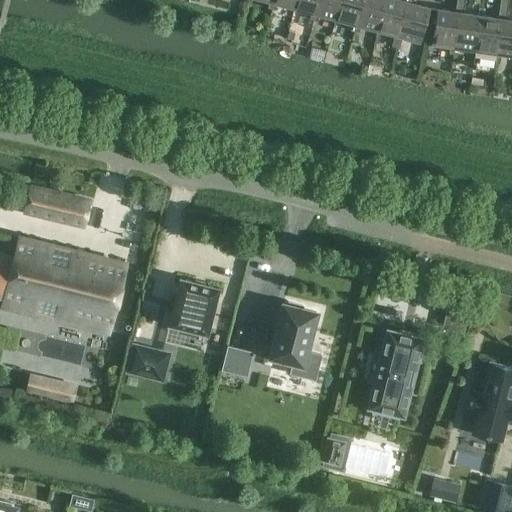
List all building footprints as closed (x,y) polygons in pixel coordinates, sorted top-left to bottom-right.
[(260,0),(269,2),(267,8),(271,9),(273,0),(260,0)] [(273,0),(271,9),(275,10),(277,5),(294,9),(296,0),(273,0)] [(296,0),(294,9),(311,14),(309,19),(313,20),(318,0),(296,0)] [(318,0),(313,20),(317,22),(319,16),(336,20),(341,0),(318,0)] [(341,0),(336,20),(352,25),(351,31),(355,32),(363,0),(341,0)] [(377,31),(385,0),(363,0),(355,32),(359,33),(360,27),(377,31)] [(398,0),(385,0),(377,31),(394,36),(393,42),(391,46),(395,47),(408,2),(404,1),(398,0)] [(408,2),(395,47),(399,48),(401,44),(402,38),(420,43),(429,8),(412,4),(412,0),(403,0),(404,1),(408,2)] [(508,9),(508,0),(500,0),(499,8),(508,9)] [(459,13),(453,54),(457,55),(458,49),(475,51),(481,16),(463,13),(465,3),(457,2),(455,12),(459,13)] [(502,19),(496,61),(500,61),(501,55),(511,56),(511,20),(506,20),(508,9),(499,8),(498,19),(502,19)] [(437,10),(432,45),(450,48),(449,54),(453,54),(459,13),(455,12),(437,10)] [(498,19),(481,16),(475,51),(492,54),(492,60),(496,61),(502,19),(498,19)] [(90,202),(30,187),(24,210),(84,225),(90,202)] [(0,251),(0,297),(3,298),(1,305),(110,332),(127,264),(18,237),(13,255),(0,251)] [(219,288),(180,278),(168,325),(179,327),(178,332),(195,336),(196,332),(207,334),(219,288)] [(449,305),(468,310),(470,303),(468,303),(468,304),(451,300),(452,299),(450,299),(449,305)] [(316,312),(302,309),(303,306),(288,302),(287,305),(283,304),(270,357),(293,363),(290,373),(315,380),(321,355),(306,351),(316,312)] [(423,339),(388,330),(381,355),(380,355),(373,382),(375,383),(368,408),(374,409),(374,411),(397,417),(397,415),(403,416),(410,389),(404,388),(407,378),(407,379),(408,374),(410,364),(416,366),(423,339)] [(169,353),(134,344),(127,372),(162,381),(169,353)] [(252,352),(228,346),(222,370),(246,376),(252,352)] [(511,394),(511,368),(490,364),(482,395),(469,391),(464,411),(477,414),(473,433),(501,440),(505,421),(511,422),(511,401),(510,402),(511,394)] [(328,439),(323,460),(325,461),(324,465),(335,468),(336,463),(338,464),(344,442),(333,440),(334,435),(330,434),(329,439),(328,439)] [(507,511),(511,494),(511,485),(487,480),(480,507),(500,511),(507,511)] [(0,511),(14,511),(15,508),(12,507),(13,502),(0,499),(0,511)]
